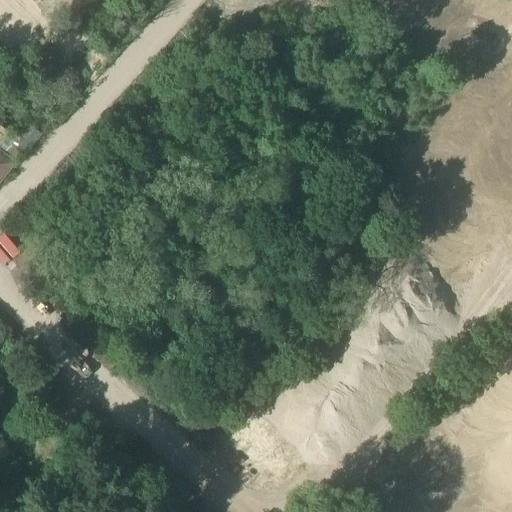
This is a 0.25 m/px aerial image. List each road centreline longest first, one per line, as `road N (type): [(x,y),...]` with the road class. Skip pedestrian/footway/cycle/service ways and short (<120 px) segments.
road 1 (track): [(242,511),(0,285)]
road 2 (unknown): [(338,424),(511,245)]
road 3 (unknown): [(15,0),(101,104)]
road 4 (unknown): [(338,424),(432,511)]
road 5 (unknown): [(256,511),(338,424)]
